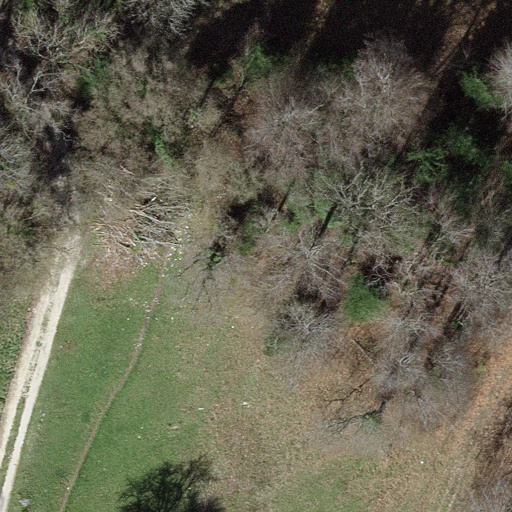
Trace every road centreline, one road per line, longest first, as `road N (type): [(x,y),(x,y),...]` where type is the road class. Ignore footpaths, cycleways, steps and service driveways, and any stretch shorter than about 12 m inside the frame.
road 1 (track): [(0,456),(58,214),(55,0)]
road 2 (track): [(435,511),(511,364)]
